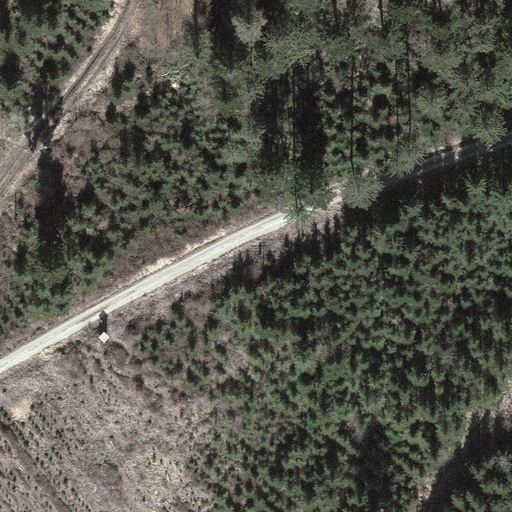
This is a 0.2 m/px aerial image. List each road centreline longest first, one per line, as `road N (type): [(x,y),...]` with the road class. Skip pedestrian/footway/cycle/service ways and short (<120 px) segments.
road 1 (track): [(0,377),(288,219),(511,134)]
road 2 (track): [(0,200),(116,52),(130,0)]
